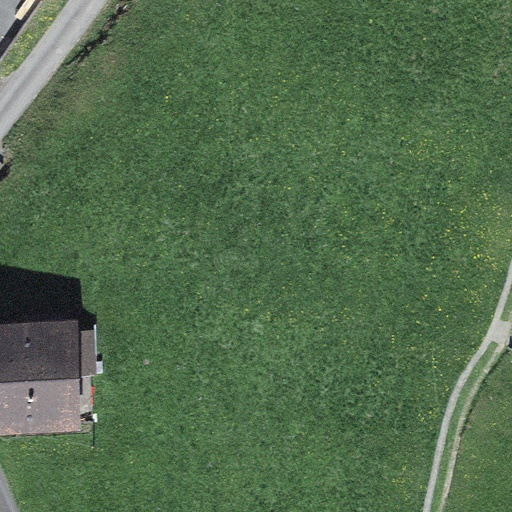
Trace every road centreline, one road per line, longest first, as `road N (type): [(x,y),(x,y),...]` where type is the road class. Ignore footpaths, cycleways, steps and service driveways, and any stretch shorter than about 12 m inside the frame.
road 1 (track): [(439,511),(461,402),(511,290)]
road 2 (unclassified): [(92,0),(0,131)]
